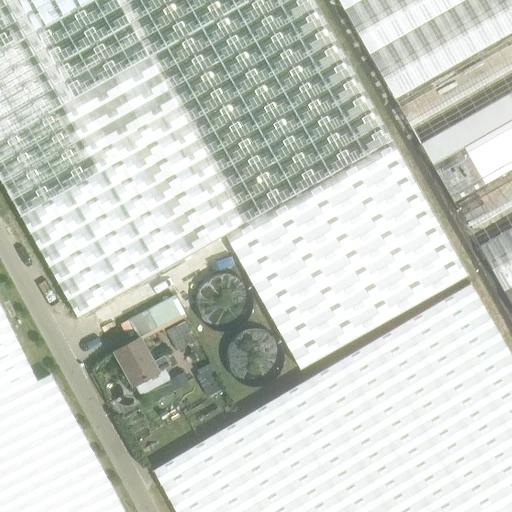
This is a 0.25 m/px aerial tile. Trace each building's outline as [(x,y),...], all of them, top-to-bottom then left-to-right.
[(0,0),(0,178),(76,315),(78,317),(224,235),(300,369),(465,277),(467,275),(312,0),(0,0)] [(511,0),(338,0),(449,197),(511,161),(511,0)] [(511,286),(511,161),(449,197),(502,292),(511,286)] [(158,467),(153,470),(175,511),(511,511),(511,356),(470,283),(467,285),(158,467)] [(511,286),(502,292),(511,309),(511,286)] [(0,511),(121,511),(54,385),(49,375),(44,377),(37,381),(28,364),(0,307),(0,511)] [(129,319),(120,324),(125,333),(133,328),(129,319)] [(196,340),(185,321),(166,331),(177,351),(196,340)] [(131,387),(134,386),(139,396),(167,381),(162,371),(168,368),(163,357),(152,363),(139,339),(113,353),(131,387)]
